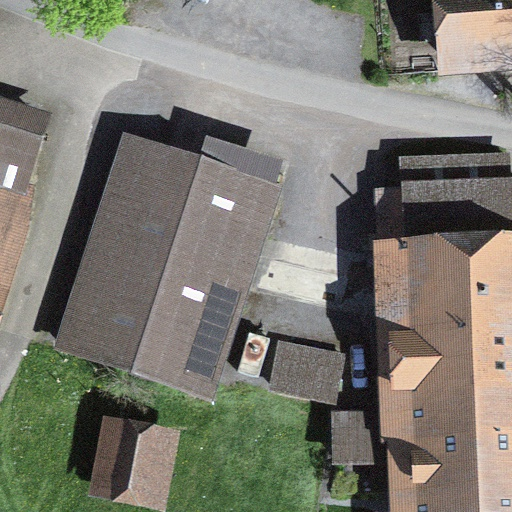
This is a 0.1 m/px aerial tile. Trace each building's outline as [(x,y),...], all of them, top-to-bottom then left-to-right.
[(511,0),(444,0),(449,65),(511,59),(511,0)] [(266,186),(135,144),(67,352),(198,394),(266,186)] [(505,159),(403,163),(405,205),(381,206),(383,258),(407,257),(417,511),(511,511),(511,188),(507,189),(505,159)] [(0,279),(25,193),(0,185),(0,279)] [(340,359),(279,347),(271,387),(331,399),(340,359)] [(379,416),(335,417),(335,459),(380,458),(379,416)] [(157,447),(118,439),(109,487),(148,495),(157,447)]
